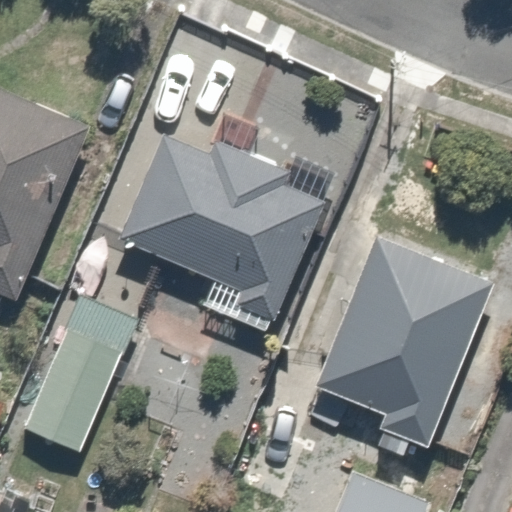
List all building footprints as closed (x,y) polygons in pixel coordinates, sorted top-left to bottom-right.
[(78,151),(0,119),(0,332),(4,334),(78,151)] [(244,369),(313,207),(262,186),(271,163),(196,131),(190,146),(141,125),(81,265),(184,308),(171,338),(244,369)] [(479,293),(346,246),(283,420),(354,445),(347,463),(410,485),(479,293)] [(41,326),(0,438),(0,459),(60,479),(107,348),(41,326)] [(511,511),(511,452),(507,451),(494,511),(511,511)] [(354,511),(326,500),(321,511),(354,511)]
